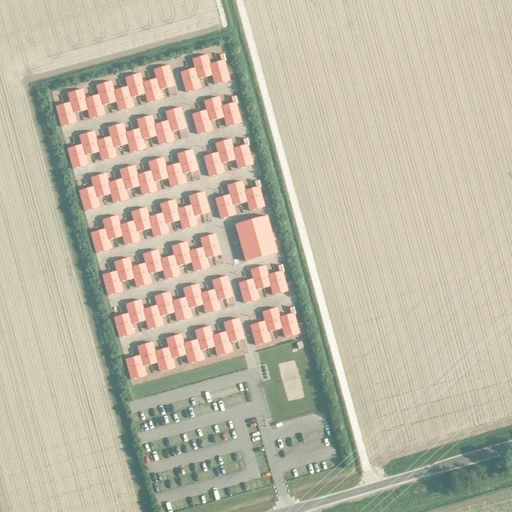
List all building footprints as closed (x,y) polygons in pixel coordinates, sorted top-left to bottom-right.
[(190,39),(191,49),(198,49),(198,47),(202,46),(202,40),(197,40),(197,39),(190,39)] [(199,55),(202,68),(209,66),(210,69),(217,67),(215,60),(208,62),(206,53),(199,55)] [(195,70),(202,68),(199,55),(191,57),(194,66),(187,68),(189,75),(196,73),(195,70)] [(215,60),(217,67),(221,81),(228,79),(223,58),(215,60)] [(164,79),(166,86),(173,84),(167,64),(160,66),(164,79)] [(157,81),(164,79),(160,66),(153,68),(155,77),(148,79),(150,86),(157,84),(157,81)] [(209,66),(202,68),(204,75),(211,73),(214,83),(221,81),(217,67),(210,69),(209,66)] [(185,90),(192,88),(189,75),(187,68),(179,70),(185,90)] [(197,77),(204,75),(202,68),(195,70),(196,73),(189,75),(192,88),(199,86),(197,77)] [(139,71),(131,73),(135,87),(142,85),(143,88),(150,86),(148,79),(141,81),(139,71)] [(135,87),(131,73),(124,75),(127,85),(120,87),(121,94),(129,92),(128,89),(135,87)] [(121,94),(120,87),(112,89),(110,79),(103,81),(106,95),(113,93),(114,96),(121,94)] [(166,86),(164,79),(157,81),(157,84),(150,86),(154,99),(161,97),(159,88),(166,86)] [(98,93),(91,95),(93,102),(100,100),(99,97),(106,95),(103,81),(95,83),(98,93)] [(147,101),(154,99),(150,86),(143,88),(142,85),(135,87),(137,94),(144,92),(147,101)] [(81,87),(74,89),(78,103),(85,101),(86,103),(93,102),(91,95),(84,96),(81,87)] [(130,96),(137,94),(135,87),(128,89),(129,92),(121,94),(125,107),(132,105),(130,96)] [(70,104),(78,103),(74,89),(67,91),(69,100),(62,102),(64,109),(71,107),(70,104)] [(113,93),(106,95),(108,102),(115,100),(118,109),(125,107),(121,94),(114,96),(113,93)] [(100,100),(93,102),(96,115),(104,113),(101,104),(108,102),(106,95),(99,97),(100,100)] [(210,97),(214,110),(221,109),(222,111),(229,109),(227,102),(220,104),(217,95),(210,97)] [(198,110),(200,117),(207,115),(207,112),(214,110),(210,97),(203,99),(205,108),(198,110)] [(227,102),(229,109),(233,123),(240,121),(234,100),(227,102)] [(78,103),(79,110),(87,108),(89,117),(96,115),(93,102),(86,103),(85,101),(78,103)] [(60,125),(68,123),(64,109),(62,102),(55,104),(60,125)] [(71,107),(64,109),(68,123),(75,121),(72,111),(79,110),(78,103),(70,104),(71,107)] [(175,121),(177,128),(185,126),(179,106),(172,108),(175,121)] [(175,121),(172,108),(165,110),(167,119),(160,121),(162,128),(169,126),(168,123),(175,121)] [(233,123),(229,109),(222,111),(221,109),(214,110),(216,117),(223,116),(225,125),(233,123)] [(197,133),(204,131),(200,117),(198,110),(191,112),(197,133)] [(207,115),(200,117),(204,131),(211,129),(209,119),(216,117),(214,110),(207,112),(207,115)] [(155,130),(162,128),(160,121),(153,123),(150,114),(143,116),(147,129),(154,127),(155,130)] [(138,127),(131,129),(133,136),(140,134),(139,131),(147,129),(143,116),(136,118),(138,127)] [(177,128),(175,121),(168,123),(169,126),(162,128),(165,141),(173,139),(170,130),(177,128)] [(126,138),(133,136),(131,129),(124,131),(121,122),(114,124),(118,137),(125,135),(126,138)] [(110,135),(102,137),(104,144),(111,142),(111,139),(118,137),(114,124),(107,126),(110,135)] [(158,143),(165,141),(162,128),(155,130),(154,127),(147,129),(149,136),(156,134),(158,143)] [(97,146),(104,144),(102,137),(95,139),(93,129),(85,131),(89,145),(96,143),(97,146)] [(140,134),(133,136),(137,149),(144,147),(141,138),(149,136),(147,129),(139,131),(140,134)] [(81,143),(74,145),(76,152),(83,150),(82,147),(89,145),(85,131),(78,133),(81,143)] [(129,151),(137,149),(133,136),(126,138),(125,135),(118,137),(120,144),(127,142),(129,151)] [(104,144),(108,157),(115,155),(113,146),(120,144),(118,137),(111,139),(111,142),(104,144)] [(229,137),(222,139),(225,153),(233,151),(233,154),(241,152),(239,145),(231,147),(229,137)] [(217,151),(210,153),(212,160),(219,158),(218,155),(225,153),(222,139),(214,141),(217,151)] [(89,145),(91,152),(98,150),(101,159),(108,157),(104,144),(97,146),(96,143),(89,145)] [(241,152),(244,165),(251,163),(246,143),(239,145),(241,152)] [(79,165),(76,152),(74,145),(66,147),(72,167),(79,165)] [(76,152),(79,165),(86,163),(84,154),(91,152),(89,145),(82,147),(83,150),(76,152)] [(183,150),(187,163),(189,170),(196,168),(191,148),(183,150)] [(179,161),(171,163),(173,170),(181,168),(180,165),(187,163),(183,150),(176,152),(179,161)] [(233,151),(225,153),(227,160),(234,158),(237,167),(244,165),(241,152),(233,154),(233,151)] [(215,173),(212,160),(210,153),(203,155),(208,175),(215,173)] [(227,160),(225,153),(218,155),(219,158),(212,160),(215,173),(223,171),(220,162),(227,160)] [(166,172),(173,170),(171,163),(164,165),(162,156),(155,158),(158,171),(165,169),(166,172)] [(150,169),(143,171),(145,178),(152,176),(151,173),(158,171),(155,158),(147,160),(150,169)] [(181,168),(173,170),(177,183),(184,181),(182,172),(189,170),(187,163),(180,165),(181,168)] [(145,178),(143,171),(136,173),(133,164),(126,166),(129,179),(137,177),(137,180),(145,178)] [(129,179),(126,166),(119,168),(121,177),(114,179),(116,186),(123,184),(122,181),(129,179)] [(170,185),(177,183),(173,170),(166,172),(165,169),(158,171),(160,178),(167,176),(170,185)] [(152,176),(145,178),(148,191),(156,189),(153,180),(160,178),(158,171),(151,173),(152,176)] [(97,174),(101,187),(108,185),(109,188),(116,186),(114,179),(107,181),(104,172),(97,174)] [(92,185),(85,187),(87,194),(94,192),(94,189),(101,187),(97,174),(90,176),(92,185)] [(141,193),(148,191),(145,178),(137,180),(137,177),(129,179),(131,186),(139,184),(141,193)] [(123,184),(116,186),(120,199),(127,197),(124,188),(131,186),(129,179),(122,181),(123,184)] [(233,182),(237,195),(244,193),(245,196),(252,194),(250,187),(243,189),(241,180),(233,182)] [(230,197),(237,195),(233,182),(226,184),(229,193),(221,195),(223,202),(231,200),(230,197)] [(112,201),(120,199),(116,186),(109,188),(108,185),(101,187),(103,194),(110,192),(112,201)] [(252,194),(256,207),(263,205),(257,185),(250,187),(252,194)] [(91,207),(87,194),(85,187),(78,189),(84,209),(91,207)] [(103,194),(101,187),(94,189),(94,192),(87,194),(91,207),(98,205),(95,196),(103,194)] [(202,190),(195,192),(199,205),(200,212),(208,210),(202,190)] [(191,207),(199,205),(195,192),(188,194),(190,203),(183,205),(185,212),(192,210),(191,207)] [(256,207),(252,194),(245,196),(244,193),(237,195),(239,202),(246,200),(249,209),(256,207)] [(220,217),(227,215),(223,202),(221,195),(214,197),(220,217)] [(231,200),(223,202),(227,215),(234,213),(232,204),(239,202),(237,195),(230,197),(231,200)] [(185,212),(183,205),(176,207),(173,198),(166,200),(170,213),(177,211),(178,214),(185,212)] [(170,213),(166,200),(159,202),(161,211),(154,213),(156,220),(163,218),(163,215),(170,213)] [(185,212),(189,226),(196,224),(193,214),(200,212),(199,205),(191,207),(192,210),(185,212)] [(156,220),(154,213),(147,215),(145,206),(137,208),(141,221),(148,219),(149,222),(156,220)] [(126,221),(127,228),(135,226),(134,223),(141,221),(137,208),(130,210),(133,219),(126,221)] [(170,213),(172,220),(179,218),(181,228),(189,226),(185,212),(178,214),(177,211),(170,213)] [(163,218),(156,220),(160,233),(167,231),(165,222),(172,220),(170,213),(163,215),(163,218)] [(116,214),(109,216),(112,229),(119,227),(120,230),(127,228),(126,221),(118,223),(116,214)] [(265,214),(234,223),(244,260),(276,251),(265,214)] [(104,227),(97,229),(99,236),(106,234),(105,231),(112,229),(109,216),(101,218),(104,227)] [(153,235),(160,233),(156,220),(149,222),(148,219),(141,221),(143,228),(150,226),(153,235)] [(143,228),(141,221),(134,223),(135,226),(127,228),(131,241),(138,239),(136,230),(143,228)] [(112,229),(114,236),(121,234),(124,243),(131,241),(127,228),(120,230),(119,227),(112,229)] [(102,249),(99,236),(97,229),(90,231),(95,251),(102,249)] [(99,236),(102,249),(110,247),(107,238),(114,236),(112,229),(105,231),(106,234),(99,236)] [(206,234),(210,248),(212,255),(219,253),(214,232),(206,234)] [(210,248),(206,234),(199,236),(202,246),(195,247),(197,254),(204,253),(203,250),(210,248)] [(185,240),(178,242),(181,255),(189,254),(189,256),(197,254),(195,247),(187,249),(185,240)] [(181,255),(178,242),(170,244),(173,253),(166,255),(168,262),(175,260),(174,257),(181,255)] [(156,248),(149,250),(153,263),(160,261),(161,264),(168,262),(166,255),(159,257),(156,248)] [(204,253),(197,254),(200,268),(207,266),(205,257),(212,255),(210,248),(203,250),(204,253)] [(145,265),(153,263),(149,250),(142,252),(144,261),(137,263),(139,270),(146,268),(145,265)] [(193,270),(200,268),(197,254),(189,256),(189,254),(181,255),(183,262),(190,261),(193,270)] [(168,262),(171,276),(179,274),(176,264),(183,262),(181,255),(174,257),(175,260),(168,262)] [(127,256),(120,258),(124,271),(131,269),(132,272),(139,270),(137,263),(130,265),(127,256)] [(116,269),(108,271),(110,278),(117,276),(117,273),(124,271),(120,258),(113,260),(116,269)] [(160,261),(153,263),(155,270),(162,268),(164,278),(171,276),(168,262),(161,264),(160,261)] [(139,270),(143,284),(150,282),(147,272),(155,270),(153,263),(145,265),(146,268),(139,270)] [(275,278),(273,271),(266,273),(264,264),(256,266),(260,279),(267,277),(268,280),(275,278)] [(252,277),(245,279),(247,286),(254,284),(253,281),(260,279),(256,266),(249,268),(252,277)] [(135,286),(143,284),(139,270),(132,272),(131,269),(124,271),(126,278),(133,276),(135,286)] [(275,278),(279,292),(286,290),(281,269),(273,271),(275,278)] [(114,291),(110,278),(108,271),(101,273),(107,293),(114,291)] [(110,278),(114,291),(121,289),(119,280),(126,278),(124,271),(117,273),(117,276),(110,278)] [(222,290),(224,297),(231,295),(225,275),(218,277),(222,290)] [(215,292),(222,290),(218,277),(211,278),(213,288),(206,290),(208,297),(215,295),(215,292)] [(267,277),(260,279),(262,286),(269,284),(272,293),(279,292),(275,278),(268,280),(267,277)] [(250,299),(247,286),(245,279),(237,281),(243,301),(250,299)] [(255,288),(262,286),(260,279),(253,281),(254,284),(247,286),(250,299),(257,297),(255,288)] [(208,297),(206,290),(199,292),(197,282),(189,284),(193,298),(200,296),(201,299),(208,297)] [(193,298),(189,284),(182,286),(185,296),(177,298),(179,305),(187,303),(186,300),(193,298)] [(161,292),(164,306),(171,304),(172,307),(179,305),(177,298),(170,300),(168,290),(161,292)] [(216,299),(224,297),(222,290),(215,292),(215,295),(208,297),(212,310),(219,308),(216,299)] [(157,308),(164,306),(161,292),(153,294),(156,303),(149,305),(151,312),(158,310),(157,308)] [(200,296),(193,298),(195,305),(202,303),(205,312),(212,310),(208,297),(201,299),(200,296)] [(139,298),(132,300),(135,313),(143,311),(143,314),(151,312),(149,305),(142,307),(139,298)] [(179,305),(183,318),(190,316),(188,307),(195,305),(193,298),(186,300),(187,303),(179,305)] [(128,315),(135,313),(132,300),(125,302),(127,311),(120,313),(122,320),(129,318),(128,315)] [(183,318),(179,305),(172,307),(171,304),(164,306),(166,313),(173,311),(176,320),(183,318)] [(151,312),(154,326),(162,324),(159,315),(166,313),(164,306),(157,308),(158,310),(151,312)] [(287,320),(285,313),(278,315),(275,306),(268,308),(271,321),(272,321),(279,319),(280,322),(286,321),(287,320)] [(256,321),(258,328),(260,328),(265,326),(265,323),(272,321),(271,321),(268,308),(261,310),(263,319),(256,321)] [(135,313),(137,320),(145,319),(147,328),(154,326),(151,312),(143,314),(143,311),(135,313)] [(285,313),(287,320),(291,334),(298,332),(292,311),(285,313)] [(126,334),(122,320),(120,313),(113,315),(118,336),(126,334)] [(122,320),(126,334),(133,332),(130,322),(137,320),(135,313),(128,315),(129,318),(122,320)] [(237,317),(230,319),(233,332),(235,339),(242,337),(237,317)] [(218,332),(220,339),(227,337),(226,334),(233,332),(230,319),(222,321),(225,330),(218,332)] [(283,336),(289,334),(291,334),(287,320),(286,321),(280,322),(279,319),(272,321),(274,328),(281,326),(283,336)] [(255,344),(262,342),(258,328),(256,321),(249,323),(255,344)] [(260,328),(258,328),(262,342),(264,341),(269,340),(266,330),(274,328),(272,321),(265,323),(265,326),(260,328)] [(208,325),(201,327),(205,340),(212,338),(213,341),(220,339),(218,332),(211,334),(208,325)] [(205,340),(201,327),(194,329),(196,338),(189,340),(191,347),(198,345),(197,342),(205,340)] [(191,347),(189,340),(182,342),(179,332),(172,334),(176,348),(183,346),(184,349),(191,347)] [(235,339),(233,332),(226,334),(227,337),(220,339),(223,352),(231,350),(228,341),(235,339)] [(160,348),(162,355),(169,353),(169,350),(176,348),(172,334),(165,336),(167,346),(160,348)] [(212,338),(205,340),(206,347),(214,345),(216,354),(223,352),(220,339),(213,341),(212,338)] [(162,355),(160,348),(153,350),(151,340),(143,342),(147,356),(154,354),(155,357),(162,355)] [(191,347),(195,360),(202,358),(199,349),(206,347),(205,340),(197,342),(198,345),(191,347)] [(139,354),(132,356),(133,363),(141,361),(140,358),(147,356),(143,342),(136,344),(139,354)] [(183,346),(176,348),(178,355),(185,353),(187,362),(195,360),(191,347),(184,349),(183,346)] [(178,355),(176,348),(169,350),(169,353),(162,355),(166,368),(173,366),(171,357),(178,355)] [(154,354),(147,356),(149,363),(156,361),(159,370),(166,368),(162,355),(155,357),(154,354)] [(130,378),(137,376),(133,363),(132,356),(124,358),(130,378)] [(142,365),(149,363),(147,356),(140,358),(141,361),(133,363),(137,376),(144,374),(142,365)]
